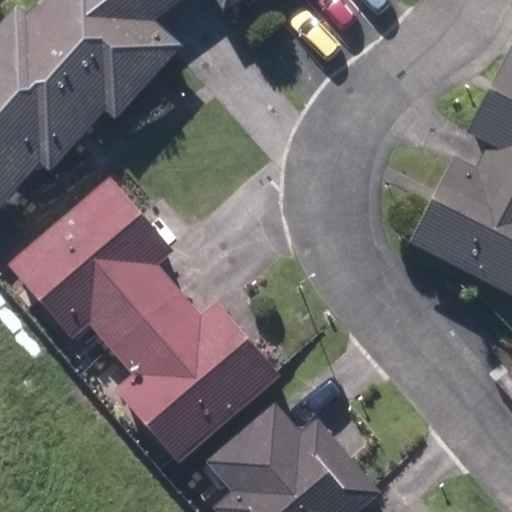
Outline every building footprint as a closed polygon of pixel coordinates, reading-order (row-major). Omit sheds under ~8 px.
[(184,2),(181,0),(43,0),(27,17),(118,103),(106,115),(116,124),(185,50),(155,23),(184,2)] [(181,0),(184,2),(187,0),(215,0),(223,13),(245,0),(181,0)] [(18,8),(0,27),(0,104),(55,155),(41,169),(49,176),(106,115),(118,103),(27,17),(18,8)] [(511,48),(466,138),(487,149),(482,159),(476,172),(449,159),(409,241),(511,291),(511,48)] [(0,213),(41,169),(55,155),(0,104),(0,213)] [(118,359),(188,300),(160,268),(175,254),(110,179),(6,267),(72,344),(91,328),(118,359)] [(202,316),(188,300),(118,359),(133,376),(114,393),(178,467),(281,378),(217,303),(202,316)] [(382,495),(316,419),(301,433),(290,421),(275,403),(205,461),(232,493),(212,509),(214,511),(361,511),(367,507),(382,495)]
